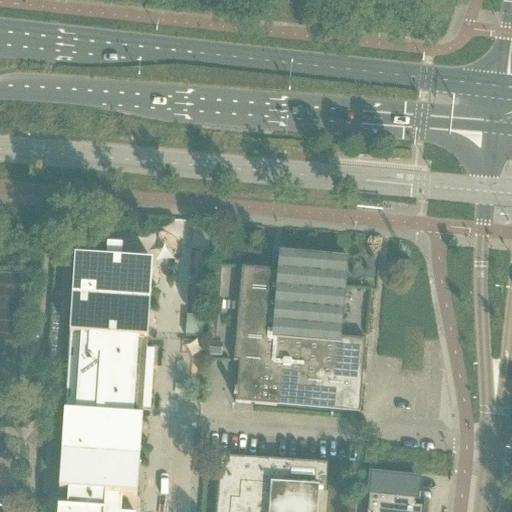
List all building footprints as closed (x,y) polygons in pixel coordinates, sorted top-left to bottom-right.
[(193,231),(191,251),(207,252),(209,232),(193,231)] [(58,510),(57,511),(120,511),(122,496),(137,497),(143,411),(150,411),(152,386),(147,386),(148,376),(153,376),(153,364),(154,351),(147,351),(147,343),(152,264),(121,262),(122,248),(107,247),(106,261),(74,259),(65,407),(59,492),(68,493),(67,510),(65,510),(58,510)] [(235,404),(254,405),(359,414),(366,341),(340,339),(346,262),(280,256),(279,272),(241,269),(233,363),(238,363),(236,392),(234,392),(234,398),(236,398),(235,404)] [(0,274),(0,286),(20,288),(20,276),(0,274)] [(0,286),(0,298),(19,300),(20,288),(0,286)] [(0,298),(0,310),(18,312),(19,300),(0,298)] [(0,310),(0,322),(17,324),(18,312),(0,310)] [(186,317),(185,337),(201,338),(202,319),(186,317)] [(0,322),(0,334),(17,336),(17,324),(0,322)] [(0,334),(0,347),(16,348),(17,336),(0,334)] [(209,344),(208,357),(220,358),(221,345),(209,344)] [(0,347),(0,359),(15,360),(16,348),(0,347)] [(0,359),(0,371),(14,372),(15,360),(0,359)] [(0,371),(0,383),(13,384),(14,372),(0,371)] [(13,384),(0,383),(0,395),(13,396),(13,384)] [(316,511),(317,491),(326,492),(328,465),(220,458),(215,511),(316,511)] [(423,511),(425,502),(424,502),(423,509),(415,507),(418,481),(372,476),(367,511),(423,511)]
